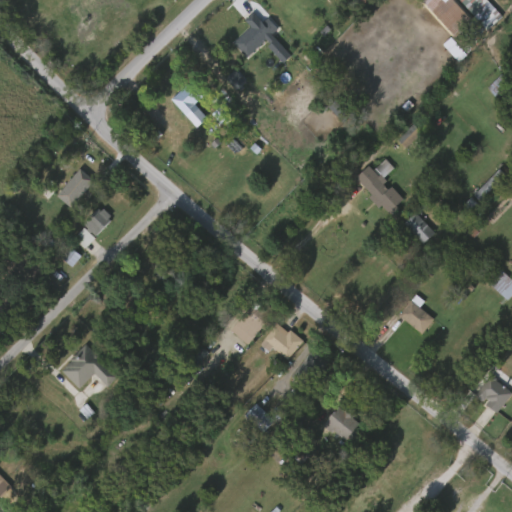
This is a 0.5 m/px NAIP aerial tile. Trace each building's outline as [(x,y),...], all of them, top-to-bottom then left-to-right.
[(462,21),(442,0),(418,0),(412,7),(443,39),(462,21)] [(459,0),(475,18),(478,15),(490,27),(486,30),(489,34),(469,53),(454,37),(458,34),(427,0),(459,0)] [(274,13),(283,23),(277,29),(278,30),(247,59),(233,44),(253,26),(260,34),(265,30),(261,25),(274,13)] [(228,94),(237,85),(226,72),(216,81),(228,94)] [(511,82),(511,102),(507,106),(489,87),(503,73),(511,82)] [(194,80),(207,95),(194,107),(195,109),(187,117),(171,100),(178,94),(175,91),(187,81),(189,84),(194,80)] [(190,105),(179,89),(162,100),(174,117),(190,105)] [(186,130),(198,121),(189,109),(177,118),(186,130)] [(424,124),(418,129),(422,133),(406,149),(398,140),(420,119),(424,124)] [(396,151),(413,136),(404,126),(387,142),(396,151)] [(396,168),(386,178),(406,201),(391,214),(384,206),(381,209),(371,197),(373,195),(358,178),(371,166),(375,170),(388,159),(396,168)] [(504,166),(509,171),(505,175),(506,176),(480,202),(473,196),(504,166)] [(80,173),(82,175),(83,174),(90,179),(89,181),(93,185),(92,187),(96,190),(84,204),(79,199),(78,200),(60,184),(70,173),(75,177),(80,173)] [(98,209),(101,212),(103,209),(111,217),(109,219),(110,221),(95,236),(92,233),(90,235),(95,240),(84,250),(73,239),(83,228),(86,231),(88,230),(83,225),(98,209)] [(438,234),(427,245),(422,240),(419,242),(415,238),(417,235),(407,225),(418,213),(438,234)] [(394,226),(414,247),(425,236),(406,215),(394,226)] [(64,241),(75,252),(85,241),(75,231),(64,241)] [(63,269),(72,258),(61,250),(53,261),(63,269)] [(511,278),(511,295),(508,300),(489,282),(501,269),(511,278)] [(509,290),(493,275),(481,288),(497,303),(509,290)] [(416,294),(425,301),(420,307),(435,318),(423,333),(399,314),(416,294)] [(415,304),(406,297),(389,318),(412,337),(425,322),(410,310),(415,304)] [(257,302),(261,305),(266,302),(274,309),(271,313),(278,319),(267,331),(264,328),(250,345),(232,331),(257,302)] [(240,347),(258,323),(240,309),(221,333),(240,347)] [(279,325),(287,333),(291,329),(304,340),(288,359),(273,346),(269,351),(260,343),(275,325),(277,327),(279,325)] [(85,343),(94,352),(97,352),(99,355),(100,358),(117,376),(107,386),(95,373),(80,388),(62,370),(71,360),(70,359),(85,343)] [(331,359),(306,388),(291,376),(316,346),(331,359)] [(511,391),(511,397),(499,413),(489,404),(492,401),(488,398),(485,402),(477,396),(494,374),(500,379),(498,380),(511,391)] [(486,415),(503,397),(482,378),(465,397),(486,415)] [(275,420),(263,432),(258,427),(254,431),(250,427),(253,423),(245,415),(256,403),(275,420)] [(235,419),(252,434),(264,422),(247,406),(235,419)] [(338,406),(344,411),(346,408),(354,415),(353,417),(359,423),(356,426),(363,432),(354,442),(347,437),(345,440),(335,431),(333,434),(323,426),(325,424),(324,423),(338,406)] [(281,458),(292,467),(300,458),(288,448),(281,458)] [(0,474),(13,487),(0,500),(0,474)]
